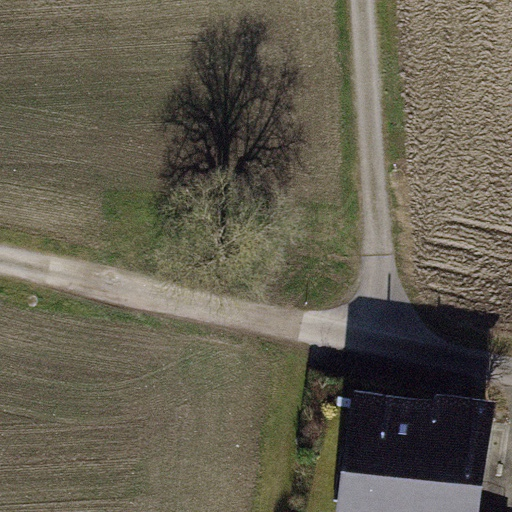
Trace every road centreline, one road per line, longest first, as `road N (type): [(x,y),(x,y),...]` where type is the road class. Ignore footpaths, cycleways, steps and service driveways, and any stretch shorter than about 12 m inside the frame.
road 1 (track): [(377,341),(356,0)]
road 2 (track): [(0,265),(324,330)]
road 3 (residential): [(324,330),(511,371)]
